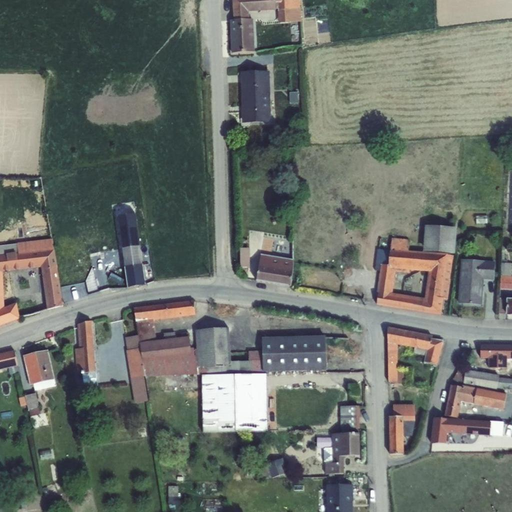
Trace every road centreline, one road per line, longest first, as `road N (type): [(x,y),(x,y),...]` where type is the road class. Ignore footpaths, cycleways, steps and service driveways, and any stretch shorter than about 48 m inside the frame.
road 1 (residential): [(212,0),(224,291)]
road 2 (tertiary): [(0,342),(88,309),(224,291)]
road 3 (unclassified): [(454,331),(420,454),(379,464)]
road 4 (tertiary): [(224,291),(377,317)]
road 5 (residential): [(379,464),(377,317)]
